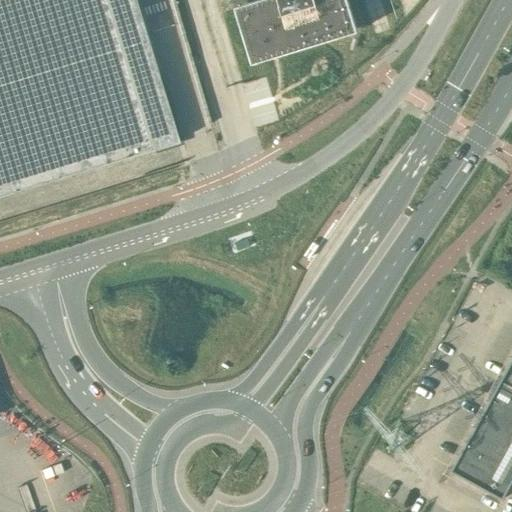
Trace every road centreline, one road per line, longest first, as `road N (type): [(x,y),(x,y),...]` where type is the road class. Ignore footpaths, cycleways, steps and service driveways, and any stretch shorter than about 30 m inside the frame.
road 1 (unclassified): [(454,0),(361,132),(242,208),(59,265)]
road 2 (primary): [(508,0),(413,166),(315,310)]
road 3 (primary): [(345,337),(511,82)]
road 4 (unclassified): [(23,277),(73,374),(144,449)]
road 5 (unclassified): [(175,410),(135,393),(95,360),(59,265)]
road 6 (primary): [(297,511),(312,471),(308,413),(345,337)]
road 7 (primary): [(315,310),(228,400)]
